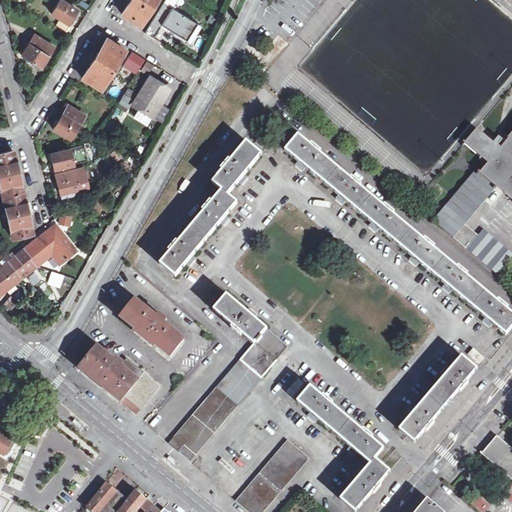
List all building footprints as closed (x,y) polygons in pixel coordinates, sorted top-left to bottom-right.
[(80,6),(69,0),(57,0),(50,12),(60,18),(57,23),(67,29),(80,6)] [(156,0),(127,0),(120,12),(141,25),(156,0)] [(200,21),(172,4),(161,23),(188,41),(200,21)] [(56,44),(35,30),(20,53),(42,66),(56,44)] [(128,47),(106,33),(80,76),(102,89),(128,47)] [(146,57),(133,49),(123,65),(137,73),(146,57)] [(148,73),(149,72),(155,63),(148,59),(141,69),(148,73)] [(173,86),(149,72),(148,73),(134,97),(131,103),(154,117),(173,86)] [(131,103),(134,97),(125,91),(119,101),(128,107),(131,103)] [(87,113),(68,101),(52,126),(71,139),(87,113)] [(511,128),(496,147),(476,129),(463,144),(484,161),(476,170),(494,186),(511,200),(511,128)] [(312,147),(299,137),(285,152),(298,163),(295,165),(303,172),(305,169),(339,197),(337,200),(345,206),(347,204),(373,226),(371,229),(377,235),(381,231),(413,259),(411,261),(419,268),(421,265),(445,285),(443,289),(450,295),(453,292),(485,319),(482,322),(489,327),(492,324),(505,335),(511,327),(511,315),(504,308),(505,306),(501,303),(499,304),(465,276),(466,274),(462,271),(460,272),(433,249),(435,247),(431,243),(428,245),(393,215),(394,213),(390,210),(388,212),(359,187),(360,184),(356,181),(354,183),(317,152),(319,150),(313,146),(312,147)] [(224,187),(230,192),(264,152),(248,139),(214,180),(224,187)] [(87,142),(71,145),(75,163),(90,160),(87,142)] [(75,163),(71,145),(49,151),(54,171),(76,166),(75,163)] [(15,147),(0,150),(0,192),(11,238),(34,233),(15,147)] [(112,151),(107,154),(114,163),(119,159),(112,151)] [(84,164),(76,166),(54,171),(59,194),(89,187),(84,164)] [(494,186),(476,170),(473,168),(431,218),(451,236),(462,223),(494,186)] [(230,192),(224,187),(162,261),(177,275),(239,200),(230,192)] [(79,248),(56,220),(0,264),(0,296),(52,255),(61,264),(79,248)] [(464,247),(475,233),(462,223),(451,236),(464,247)] [(511,254),(480,227),(475,233),(464,247),(496,273),(511,254)] [(245,310),(224,293),(211,309),(234,327),(232,329),(237,333),(238,331),(252,343),(267,328),(253,316),(256,313),(248,306),(245,310)] [(154,313),(135,297),(120,314),(168,354),(182,336),(164,320),(165,319),(156,311),(154,313)] [(240,357),(261,376),(287,345),(267,328),(252,343),(240,357)] [(466,354),(477,365),(484,358),(474,347),(466,354)] [(81,369),(121,403),(127,396),(142,408),(160,387),(126,359),(121,365),(116,361),(115,362),(98,349),(81,369)] [(476,368),(461,355),(450,367),(447,365),(443,371),(446,374),(416,409),(412,407),(407,413),(411,415),(400,428),(415,441),(428,427),(430,428),(433,424),(431,423),(462,386),(464,388),(468,383),(466,381),(476,368)] [(240,357),(168,443),(188,460),(261,376),(240,357)] [(325,398),(310,386),(297,401),(311,413),(308,415),(315,421),(317,419),(350,445),(347,448),(354,455),(357,451),(370,464),(364,470),(360,469),(354,476),(356,479),(341,497),(356,511),(374,491),(376,492),(380,488),(378,486),(390,472),(375,459),(384,447),(369,434),(370,432),(366,428),(364,431),(329,401),(331,399),(327,395),(325,398)] [(136,415),(142,408),(127,396),(121,403),(136,415)] [(80,429),(83,426),(75,419),(72,422),(80,429)] [(0,454),(3,456),(4,455),(6,457),(11,449),(13,450),(17,442),(0,432),(0,454)] [(511,478),(511,447),(499,437),(484,454),(511,478)] [(260,511),(306,459),(286,442),(238,498),(255,511),(260,511)] [(168,455),(166,458),(173,464),(176,461),(168,455)] [(88,507),(94,511),(117,511),(127,501),(106,485),(88,507)] [(139,511),(144,506),(143,505),(146,501),(141,496),(136,493),(120,511),(139,511)] [(481,494),(473,501),(481,511),(485,511),(492,506),(481,494)] [(440,511),(427,500),(416,511),(440,511)] [(146,511),(152,506),(146,501),(143,505),(144,506),(139,511),(146,511)]
